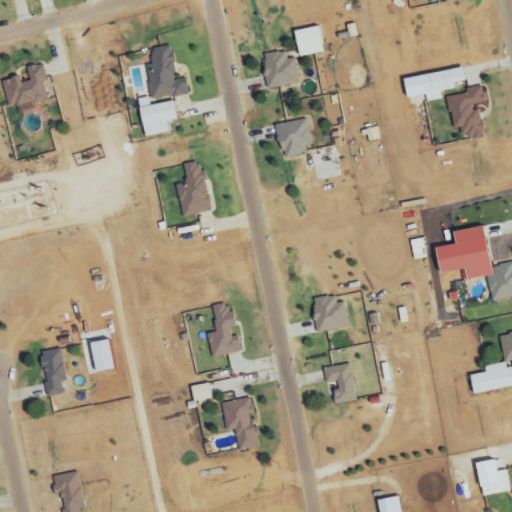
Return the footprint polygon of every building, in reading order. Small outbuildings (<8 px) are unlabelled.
[(293,31),(297,57),(321,54),(317,27),(293,31)] [(150,100),(188,95),(185,79),(175,81),(170,46),(149,49),(152,65),(145,66),(150,100)] [(267,89),(299,83),(294,59),(287,60),(285,51),(261,55),(267,89)] [(48,100),(40,65),(25,68),(28,81),(19,84),(17,77),(0,81),(7,109),(48,100)] [(420,75),(424,103),(441,100),(439,92),(453,89),(452,83),(463,82),(461,68),(420,75)] [(445,99),(453,129),(459,127),(462,141),(482,136),(475,105),(485,103),(481,87),(464,90),(465,94),(445,99)] [(143,137),(167,133),(165,122),(175,120),(172,101),(149,106),(147,97),(136,99),(143,137)] [(305,145),(312,144),(306,119),(275,126),(283,159),(307,154),(305,145)] [(174,186),(183,218),(212,211),(199,162),(182,167),(186,183),(174,186)] [(511,297),(511,262),(489,267),(482,226),(450,232),(453,245),(433,248),(438,274),(463,269),(465,280),(486,276),(491,302),(511,297)] [(343,303),(336,304),(335,296),(311,299),(315,333),(347,329),(343,303)] [(240,353),(238,336),(231,337),(230,329),(235,328),(232,311),(226,312),(225,305),(211,307),(215,334),(207,335),(210,357),(240,353)] [(511,334),(498,337),(503,363),(511,361),(511,369),(511,334)] [(40,352),(45,397),(62,396),(61,382),(64,382),(61,350),(40,352)] [(334,406),(356,401),(349,364),(323,369),(325,384),(336,382),(338,390),(331,391),(334,406)] [(511,388),(511,382),(510,364),(483,367),(484,374),(469,375),(470,393),(511,388)] [(192,402),(210,399),(207,384),(189,387),(192,402)] [(220,404),(225,433),(234,431),(238,451),(259,447),(255,425),(249,427),(247,416),(253,415),(249,398),(220,404)] [(473,464),(480,498),(509,492),(505,470),(494,472),(491,460),(473,464)] [(78,511),(78,510),(85,509),(78,472),(51,477),(55,496),(59,495),(62,511),(78,511)] [(376,501),(377,511),(400,511),(397,497),(376,501)]
